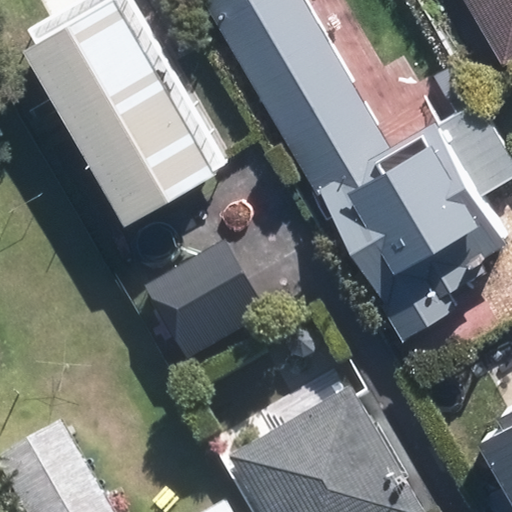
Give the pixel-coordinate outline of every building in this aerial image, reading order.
[(223,164),(129,0),(101,0),(31,40),(130,216),(223,164)] [(217,0),(390,298),(387,299),(407,335),(460,305),(452,290),(489,268),(483,255),(510,239),(434,108),(393,130),(374,127),(349,142),(326,103),(356,85),(331,42),(323,46),(296,0),(217,0)] [(511,0),(469,0),(505,63),(511,58),(511,0)] [(51,92),(25,44),(0,57),(0,61),(19,97),(26,94),(31,103),(51,92)] [(192,364),(269,321),(227,244),(149,287),(192,364)] [(233,461),(262,511),(426,511),(355,389),(233,461)] [(498,511),(511,511),(511,400),(505,405),(511,417),(479,435),(506,483),(488,493),(498,511)] [(118,511),(68,422),(0,460),(0,461),(28,511),(118,511)] [(235,511),(231,503),(216,511),(235,511)]
